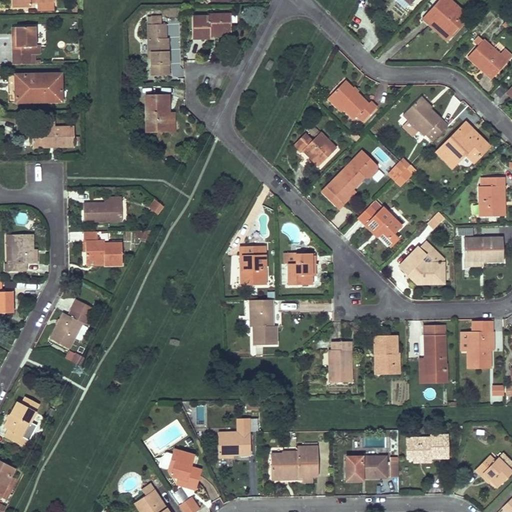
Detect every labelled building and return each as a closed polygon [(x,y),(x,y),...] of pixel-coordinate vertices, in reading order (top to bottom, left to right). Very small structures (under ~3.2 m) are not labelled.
[(16,0),(17,7),(30,7),(30,2),(29,0),(36,0),(37,2),(37,10),(54,10),(53,1),(54,1),(53,0),(16,0)] [(450,37),(468,16),(449,0),(439,0),(426,15),(450,37)] [(210,32),(230,31),(230,14),(209,14),(209,16),(191,17),(192,38),(210,38),(210,35),(210,32)] [(450,37),(426,15),(422,19),(446,41),(450,37)] [(147,39),(149,39),(150,59),(150,76),(168,75),(168,38),(165,38),(165,24),(161,24),(161,17),(150,17),(150,24),(147,25),(147,39)] [(12,64),(30,64),(30,55),(35,54),(39,54),(39,46),(35,46),(35,26),(15,27),(15,28),(15,37),(11,37),(12,64)] [(482,40),(467,57),(482,70),(485,67),(494,75),(511,56),(504,49),(498,55),(482,40)] [(491,79),(494,75),(485,67),(482,70),(491,79)] [(61,74),(14,75),(15,102),(61,101),(61,74)] [(344,81),(329,96),(343,110),(353,119),(357,116),(362,121),(375,108),(369,102),(367,104),(344,81)] [(506,92),(507,91),(500,84),(494,90),(501,97),(506,92)] [(167,95),(145,96),(146,131),(167,131),(166,114),(168,114),(167,95)] [(343,110),(329,96),(327,98),(341,112),(343,110)] [(427,105),(420,97),(402,115),(408,120),(418,130),(423,136),(425,134),(432,141),(447,126),(430,109),(426,106),(427,105)] [(418,130),(408,120),(402,126),(412,136),(418,130)] [(32,145),(54,145),(54,147),(74,147),(74,126),(54,127),(32,127),(32,122),(16,122),(16,135),(32,134),(32,145)] [(464,123),(436,152),(451,167),(464,154),(473,162),(489,146),(481,139),(479,141),(469,131),(471,129),(464,123)] [(335,148),(319,132),(311,141),(303,134),(292,145),(300,152),(302,150),(304,148),(312,157),(310,158),(318,166),(335,148)] [(312,157),(304,148),(302,150),(310,158),(312,157)] [(376,164),(361,150),(320,192),(334,207),(352,189),(364,177),(370,177),(376,170),(376,164)] [(399,162),(406,168),(409,165),(403,158),(399,162)] [(387,174),(393,181),(406,168),(399,162),(387,174)] [(409,165),(406,168),(411,174),(415,170),(410,164),(409,165)] [(371,176),(376,181),(384,174),(379,168),(371,176)] [(393,181),(398,186),(411,174),(406,168),(393,181)] [(478,186),(479,216),(505,216),(504,205),(502,205),(501,186),(504,186),(504,177),(481,177),(481,186),(478,186)] [(352,189),(334,207),(337,209),(355,191),(352,189)] [(393,234),(401,226),(374,200),(372,202),(360,214),(367,221),(369,220),(382,232),(388,239),(393,234)] [(151,209),(157,214),(163,206),(157,201),(151,209)] [(83,222),(122,220),(121,203),(104,203),(83,204),(83,222)] [(441,219),(435,214),(427,222),(433,228),(441,219)] [(382,232),(369,220),(367,221),(380,234),(382,232)] [(103,265),(121,265),(121,243),(104,243),(104,241),(97,241),(96,231),(83,232),(83,242),(85,242),(85,260),(103,260),(103,263),(103,265)] [(33,234),(11,234),(12,263),(6,263),(4,264),(4,271),(26,271),(26,263),(33,263),(33,250),(33,234)] [(398,239),(393,234),(388,239),(385,242),(390,247),(398,239)] [(502,237),(463,238),(463,259),(479,258),(479,256),(483,256),(483,261),(503,261),(502,237)] [(444,262),(444,260),(426,243),(420,249),(418,247),(398,267),(406,275),(408,273),(417,282),(439,281),(439,262),(444,262)] [(241,246),(241,255),(242,274),(240,274),(240,285),(265,285),(264,246),(241,246)] [(287,285),(311,285),(311,274),(311,263),(315,263),(314,255),(311,255),(311,253),(295,253),(284,253),(284,263),(287,263),(287,285)] [(417,282),(408,273),(406,275),(415,285),(444,284),(444,262),(439,262),(439,281),(417,282)] [(0,312),(12,313),(11,291),(0,291),(0,282),(0,312)] [(49,339),(68,348),(82,323),(86,325),(90,318),(84,315),(89,306),(76,299),(67,315),(63,313),(49,339)] [(272,307),(272,300),(248,300),(248,308),(272,307)] [(272,312),(272,307),(248,308),(248,327),(252,327),(251,312),(272,312)] [(272,326),(272,312),(251,312),(252,327),(252,345),(276,344),(276,326),(272,326)] [(472,331),(493,331),(493,321),(472,321),(472,331)] [(490,369),(490,350),(489,350),(489,340),(493,340),(493,331),(472,331),(467,331),(467,332),(461,332),(461,351),(467,351),(467,369),(490,369)] [(444,335),(423,335),(424,358),(424,375),(445,374),(444,335)] [(396,336),(374,336),(374,353),(379,353),(379,373),(398,373),(398,352),(396,352),(396,336)] [(351,382),(350,341),(331,342),(331,350),(328,350),(329,382),(351,382)] [(80,365),(84,356),(69,349),(65,358),(80,365)] [(445,383),(445,374),(424,375),(424,358),(419,358),(419,383),(445,383)] [(503,395),(503,385),(492,385),(492,395),(503,395)] [(21,404),(16,402),(3,427),(7,430),(4,436),(23,446),(27,439),(22,437),(30,422),(35,412),(35,411),(38,404),(25,397),(21,404)] [(259,410),(258,400),(246,400),(246,410),(259,410)] [(237,428),(249,428),(249,418),(237,418),(237,428)] [(35,424),(30,422),(22,437),(27,439),(35,424)] [(218,458),(228,457),(228,455),(233,455),(250,454),(249,432),(217,432),(218,458)] [(448,458),(447,435),(429,435),(429,437),(405,438),(406,457),(412,457),(422,456),(422,462),(431,462),(431,458),(448,458)] [(312,476),(317,476),(317,446),(304,447),(296,447),(297,452),(281,452),(281,454),(270,454),(270,477),(283,476),(283,474),(288,474),(288,476),(301,476),(301,482),(312,482),(312,476)] [(193,455),(174,449),(168,470),(171,475),(177,477),(175,483),(190,488),(191,481),(196,483),(200,470),(190,467),(193,455)] [(497,487),(511,472),(497,458),(495,460),(489,455),(474,470),(480,476),(482,473),(490,481),(497,487)] [(385,456),(346,457),(345,480),(362,480),(362,477),(386,477),(386,461),(385,456)] [(398,461),(389,461),(390,477),(398,477),(398,461)] [(13,469),(0,462),(0,494),(9,477),(13,469)] [(490,481),(482,473),(480,476),(488,483),(490,481)] [(15,480),(9,477),(0,494),(0,496),(6,499),(15,480)] [(168,511),(149,483),(141,489),(146,496),(134,503),(139,511),(168,511)] [(178,504),(183,511),(193,511),(200,508),(192,495),(178,504)] [(511,511),(511,497),(502,507),(506,511),(511,511)]
